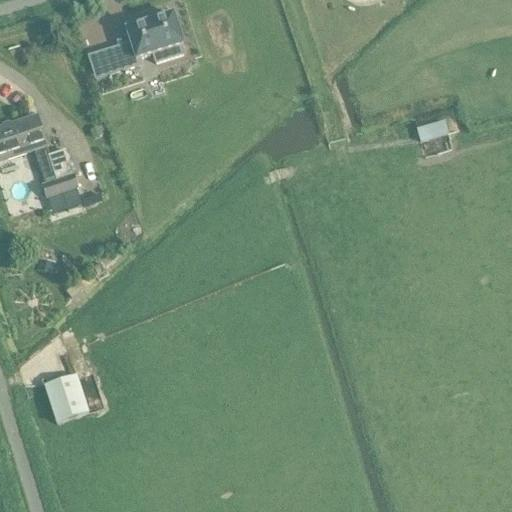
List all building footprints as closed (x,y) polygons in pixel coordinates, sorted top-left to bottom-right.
[(131,46),(116,51),(123,74),(140,69),(138,63),(154,58),(156,66),(185,57),(182,49),(184,48),(174,18),(127,33),(131,46)] [(102,98),(118,93),(113,77),(96,82),(102,98)] [(37,119),(0,131),(0,164),(34,153),(47,149),(37,119)] [(100,129),(92,132),(94,139),(103,136),(100,129)] [(47,149),(34,153),(45,187),(58,183),(50,158),(47,149)] [(45,187),(43,188),(47,201),(78,191),(65,153),(50,158),(58,183),(45,187)] [(40,262),(37,273),(53,276),(55,265),(40,262)] [(47,389),(57,421),(59,426),(91,416),(78,378),(47,389)]
